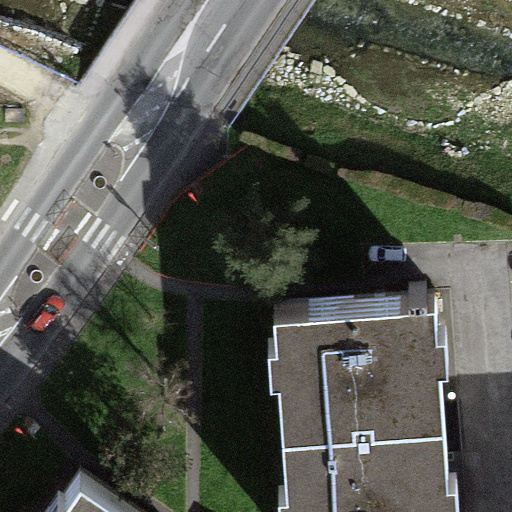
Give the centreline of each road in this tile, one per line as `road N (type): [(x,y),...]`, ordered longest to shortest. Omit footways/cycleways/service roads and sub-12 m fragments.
road 1 (secondary): [(0,326),(151,101)]
road 2 (secondary): [(220,0),(151,101)]
